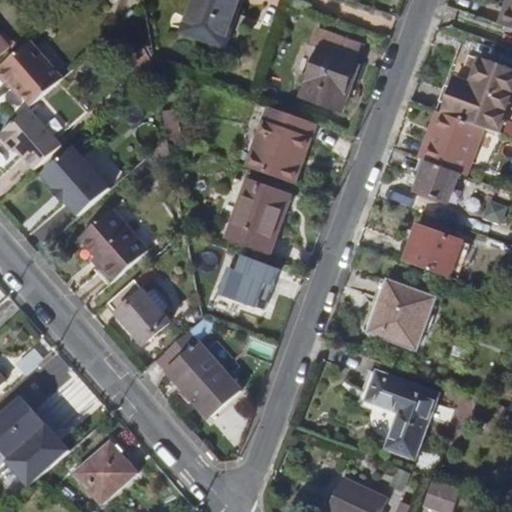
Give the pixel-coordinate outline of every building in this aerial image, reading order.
[(193,0),(183,30),(224,45),(233,20),(229,18),(235,0),(193,0)] [(511,0),(505,0),(497,22),(511,27),(511,0)] [(316,23),(310,40),(318,43),(299,94),(341,109),(360,58),(357,57),(363,39),(316,23)] [(12,80),(32,103),(62,76),(30,39),(0,64),(0,73),(9,83),(12,80)] [(457,75),(444,110),(477,122),(499,130),(511,95),(511,66),(482,55),(472,80),(457,75)] [(17,145),(36,167),(63,144),(28,105),(0,130),(0,133),(14,148),(17,145)] [(271,106),(248,167),(293,184),(316,122),(271,106)] [(438,107),(426,140),(432,143),(444,110),(438,107)] [(176,108),(164,110),(169,138),(181,142),(176,108)] [(426,140),(420,156),(428,159),(459,171),(477,122),(444,110),(432,143),(426,140)] [(74,145),(42,172),(80,215),(111,188),(74,145)] [(449,199),(459,171),(428,159),(417,188),(449,199)] [(226,236),(268,253),(290,196),(247,180),(226,236)] [(104,262),(99,267),(111,281),(146,249),(111,208),(81,235),(97,253),(104,262)] [(416,224),(403,260),(442,274),(447,276),(459,241),(416,224)] [(264,310),(269,296),(279,269),(243,255),(224,248),(209,290),(264,310)] [(92,258),(99,267),(104,262),(97,253),(92,258)] [(173,319),(135,277),(109,300),(146,342),(173,319)] [(368,329),(417,346),(435,295),(387,277),(368,329)] [(189,330),(166,350),(176,361),(168,368),(211,416),(243,389),(228,373),(210,354),(189,330)] [(218,347),(210,354),(228,373),(235,366),(218,347)] [(436,394),(377,372),(368,369),(358,395),(400,410),(387,447),(413,456),(436,394)] [(0,464),(1,466),(8,460),(41,430),(36,424),(43,418),(43,417),(35,408),(49,396),(37,383),(0,416),(0,464)] [(36,424),(41,430),(53,419),(47,413),(43,417),(43,418),(36,424)] [(53,419),(41,430),(46,436),(54,429),(54,430),(59,426),(53,419)] [(41,430),(8,460),(31,486),(72,450),(54,430),(54,429),(46,436),(41,430)] [(77,472),(102,502),(138,473),(111,442),(77,472)] [(426,505),(444,511),(455,511),(465,488),(436,477),(426,505)] [(383,511),(389,497),(343,479),(329,511),(383,511)]
